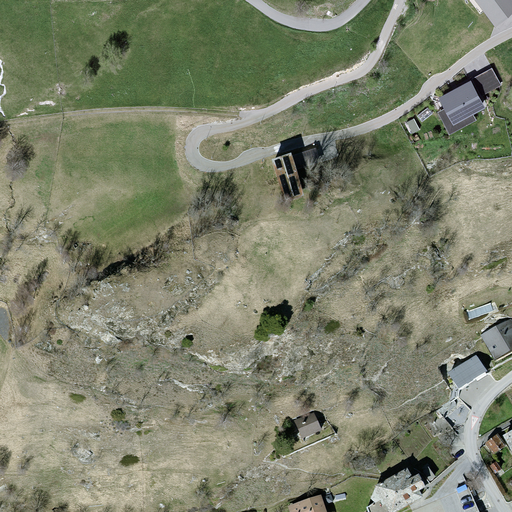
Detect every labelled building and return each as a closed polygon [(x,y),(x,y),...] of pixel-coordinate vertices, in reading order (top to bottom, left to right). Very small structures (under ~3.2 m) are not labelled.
[(511,0),(478,0),(495,22),(511,9),(511,0)] [(502,85),(493,67),(473,77),(483,95),(502,85)] [(485,107),(471,79),(438,95),(454,123),(485,107)] [(291,154),(272,160),(285,200),(304,194),(291,154)] [(496,329),(508,352),(511,350),(511,327),(509,322),(496,329)] [(483,335),(495,359),(508,352),(496,329),(483,335)] [(460,390),(485,375),(476,359),(451,374),(460,390)] [(433,437),(453,429),(448,415),(427,424),(433,437)] [(294,424),(302,442),(321,434),(313,416),(294,424)] [(511,434),(502,440),(511,459),(511,434)] [(410,478),(408,472),(382,483),(374,491),(385,509),(386,511),(400,511),(421,501),(419,494),(424,491),(419,477),(410,478)] [(461,511),(452,491),(410,511),(461,511)] [(323,511),(320,500),(289,510),(289,511),(323,511)]
